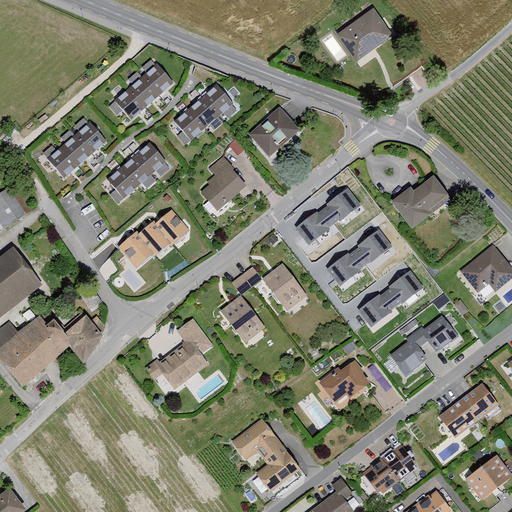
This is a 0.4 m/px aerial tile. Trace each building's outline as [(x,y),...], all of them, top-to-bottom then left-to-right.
[(373,7),(337,34),(357,60),(393,33),(373,7)] [(152,58),(139,71),(143,75),(156,63),(152,58)] [(175,85),(158,65),(114,102),(131,122),(175,85)] [(235,106),(219,86),(175,124),(191,143),(235,106)] [(302,133),(281,110),(251,138),(272,160),(302,133)] [(108,144),(91,124),(47,161),(64,181),(108,144)] [(167,163),(151,144),(107,181),(123,201),(167,163)] [(211,185),(203,192),(218,210),(247,186),(223,158),(210,169),(216,176),(208,182),(211,185)] [(415,191),(396,206),(417,232),(456,201),(438,179),(418,195),(415,191)] [(0,192),(0,220),(5,228),(27,213),(9,187),(0,192)] [(340,220),(360,205),(348,190),(328,205),(330,206),(324,210),(334,223),(339,219),(340,220)] [(317,213),(297,228),(309,244),(329,229),(328,228),(334,223),(324,210),(318,215),(317,213)] [(172,211),(156,224),(170,242),(172,245),(188,230),(172,211)] [(154,222),(138,235),(153,253),(155,254),(170,242),(156,224),(154,222)] [(371,261),(391,247),(379,231),(359,246),(361,247),(355,251),(365,264),(370,260),(371,261)] [(137,233),(120,247),(137,267),(153,253),(138,235),(137,233)] [(273,238),(268,243),(274,248),(279,244),(273,238)] [(0,317),(43,285),(13,247),(0,257),(0,317)] [(348,254),(328,269),(340,285),(360,271),(359,269),(365,264),(355,251),(349,256),(348,254)] [(511,271),(495,251),(465,276),(480,294),(491,284),(499,293),(511,282),(511,271)] [(108,279),(119,269),(110,258),(98,267),(108,279)] [(284,268),(265,283),(289,314),(308,299),(284,268)] [(254,272),(245,279),(253,290),(263,283),(254,272)] [(402,303),(422,288),(410,272),(391,287),(392,289),(387,293),(396,306),(401,302),(402,303)] [(234,287),(242,298),(253,290),(245,279),(234,287)] [(379,296),(359,310),(371,326),(391,312),(390,311),(396,306),(387,293),(380,298),(379,296)] [(241,301),(223,315),(247,346),(265,332),(241,301)] [(0,329),(0,357),(22,388),(69,346),(84,364),(99,343),(103,337),(86,315),(66,331),(54,319),(47,324),(40,315),(18,332),(10,322),(0,329)] [(417,337),(424,347),(430,342),(439,354),(459,339),(444,320),(425,335),(423,332),(417,337)] [(158,363),(146,372),(155,384),(165,377),(178,393),(211,367),(203,357),(214,349),(194,323),(179,335),(187,346),(161,366),(158,363)] [(393,359),(407,378),(428,362),(420,350),(424,347),(417,337),(409,342),(412,346),(393,359)] [(323,385),(339,405),(351,396),(355,400),(372,386),(355,366),(344,375),(341,370),(323,385)] [(485,388),(464,404),(479,424),(500,409),(485,388)] [(464,404),(441,421),(456,441),(479,424),(464,404)] [(261,452),(266,461),(283,448),(265,423),(235,444),(248,462),(261,452)] [(283,448),(266,461),(272,469),(262,477),(273,493),(301,472),(283,448)] [(402,449),(384,462),(402,485),(416,474),(413,470),(416,468),(402,449)] [(511,477),(499,461),(485,472),(499,490),(511,480),(511,477)] [(386,496),(402,485),(384,462),(366,476),(381,495),(384,493),(386,496)] [(485,472),(470,483),(484,502),(499,490),(485,472)] [(340,494),(316,511),(351,511),(344,502),(351,496),(342,485),(336,489),(340,494)] [(28,511),(12,492),(0,501),(0,511),(28,511)] [(420,509),(422,511),(450,511),(437,495),(420,509)]
